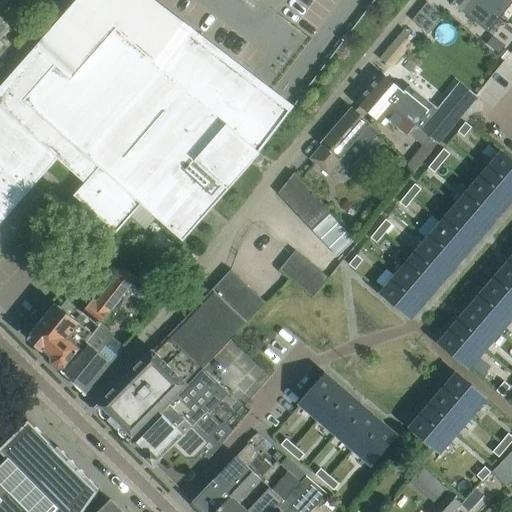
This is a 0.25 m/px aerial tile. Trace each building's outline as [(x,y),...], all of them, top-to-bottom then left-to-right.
[(0,0),(0,9),(8,0),(0,0)] [(41,48),(0,94),(0,107),(58,159),(78,176),(86,183),(92,176),(126,207),(134,198),(142,204),(184,241),(261,153),(259,152),(292,110),(291,110),(270,94),(268,92),(248,77),(191,33),(190,33),(189,32),(187,32),(186,32),(184,32),(183,33),(182,34),(181,35),(180,35),(179,36),(178,36),(177,37),(176,36),(128,0),(98,0),(57,47),(56,47),(55,48),(54,48),(53,47),(52,47),(51,46),(49,46),(48,45),(46,45),(45,45),(44,46),(42,47),(41,48)] [(503,0),(507,2),(508,0),(448,0),(461,11),(462,10),(471,18),(485,0),(503,0)] [(428,2),(420,11),(437,25),(445,16),(428,2)] [(420,11),(412,20),(429,34),(437,25),(420,11)] [(0,39),(11,27),(0,17),(0,39)] [(396,40),(381,58),(391,67),(392,68),(393,67),(408,50),(405,47),(396,40)] [(426,114),(404,96),(406,94),(397,86),(382,73),(370,87),(393,108),(395,105),(417,124),(436,144),(463,114),(452,104),(436,123),(426,114)] [(417,124),(395,105),(393,108),(370,87),(357,102),(381,123),(387,116),(408,135),(410,132),(431,150),(436,144),(417,124)] [(0,224),(28,193),(39,180),(47,171),(58,159),(0,107),(0,224)] [(353,166),(381,133),(370,124),(353,108),(323,143),(310,159),(330,176),(344,160),(352,167),(353,166)] [(466,122),(458,132),(465,137),(472,127),(466,122)] [(444,149),(437,158),(443,163),(451,154),(444,149)] [(511,161),(502,153),(487,171),(511,192),(511,161)] [(262,170),(270,161),(261,154),(254,162),(262,170)] [(435,172),(443,163),(437,158),(429,167),(435,172)] [(511,200),(511,192),(487,171),(472,188),(501,213),(511,200)] [(287,202),(306,185),(294,173),(279,193),(287,202)] [(86,183),(75,196),(108,225),(116,232),(117,233),(142,204),(134,198),(126,207),(92,176),(86,183)] [(415,184),(408,193),(414,198),(422,189),(415,184)] [(296,212),(314,195),(306,185),(287,202),(296,212)] [(501,213),(472,188),(457,205),(486,230),(501,213)] [(406,208),(414,198),(408,193),(400,203),(406,208)] [(304,221),(323,204),(314,195),(296,212),(304,221)] [(313,230),(331,213),(323,204),(304,221),(313,230)] [(486,230),(457,205),(442,223),(472,248),(486,230)] [(330,214),(313,230),(321,239),(339,223),(330,214)] [(386,219),(379,228),(385,234),(393,224),(386,219)] [(339,223),(321,239),(329,248),(347,231),(339,223)] [(472,248),(442,223),(427,240),(457,265),(472,248)] [(377,243),(385,234),(379,228),(371,238),(377,243)] [(347,231),(329,248),(338,257),(355,240),(347,231)] [(457,265),(427,240),(413,257),(442,282),(457,265)] [(160,249),(149,263),(152,266),(168,278),(179,264),(171,257),(160,249)] [(295,282),(311,262),(296,250),(280,270),(295,282)] [(357,255),(349,264),(356,269),(363,260),(357,255)] [(442,282),(413,257),(398,275),(427,300),(442,282)] [(511,258),(500,272),(511,282),(511,258)] [(304,289),(320,270),(311,262),(295,282),(304,289)] [(155,294),(168,278),(152,266),(149,263),(137,280),(155,294)] [(101,322),(137,278),(123,267),(96,301),(94,299),(83,313),(99,326),(101,322)] [(220,299),(240,278),(231,270),(211,291),(220,299)] [(314,297),(330,278),(320,270),(304,289),(314,297)] [(511,282),(500,272),(486,290),(511,312),(511,282)] [(412,318),(427,300),(398,275),(382,293),(412,318)] [(229,307),(249,286),(240,278),(220,299),(229,307)] [(237,315),(257,294),(249,286),(229,307),(237,315)] [(511,318),(511,312),(486,290),(471,307),(500,332),(511,318)] [(229,307),(220,299),(211,291),(183,321),(97,407),(131,441),(161,411),(167,405),(170,402),(171,403),(204,368),(217,355),(246,324),(237,315),(229,307)] [(246,324),(266,302),(257,294),(237,315),(246,324)] [(93,334),(93,333),(82,324),(86,319),(81,315),(76,320),(57,304),(30,337),(46,351),(47,350),(53,356),(53,357),(53,362),(60,368),(60,367),(65,367),(93,334)] [(500,332),(471,307),(456,324),(485,350),(500,332)] [(86,395),(128,344),(101,322),(99,326),(93,333),(93,334),(65,367),(62,371),(86,395)] [(485,350),(456,324),(441,342),(470,368),(485,350)] [(170,402),(167,405),(193,430),(210,413),(212,411),(218,405),(230,393),(205,369),(204,368),(171,403),(170,402)] [(457,374),(442,392),(471,417),(487,399),(457,374)] [(319,419),(344,390),(326,375),(301,404),(319,419)] [(505,381),(497,391),(503,396),(511,387),(505,381)] [(336,434),(361,405),(344,390),(319,419),(336,434)] [(471,417),(442,392),(427,409),(456,434),(471,417)] [(161,411),(131,441),(147,457),(148,459),(149,458),(150,457),(149,457),(152,453),(153,454),(153,453),(159,459),(158,459),(160,461),(163,458),(163,457),(175,445),(179,449),(179,450),(185,456),(186,456),(194,456),(195,456),(201,450),(210,458),(216,451),(233,431),(224,422),(222,425),(210,413),(193,430),(167,405),(161,411)] [(354,449),(379,420),(361,405),(336,434),(354,449)] [(456,434),(427,409),(412,427),(441,452),(456,434)] [(59,446),(57,448),(52,442),(53,442),(26,415),(0,441),(0,511),(84,511),(100,490),(101,489),(59,446)] [(397,435),(379,420),(354,449),(372,464),(397,435)] [(501,442),(507,448),(511,442),(511,435),(509,433),(501,442)] [(281,445),(291,452),(296,446),(287,438),(281,445)] [(493,452),(499,457),(507,448),(501,442),(493,452)] [(238,455),(192,503),(193,504),(201,511),(216,511),(232,495),(239,502),(261,479),(272,466),(249,444),(238,455)] [(305,454),(296,446),(291,452),(300,460),(305,454)] [(508,487),(511,482),(511,451),(492,472),(508,487)] [(287,458),(282,464),(292,472),(297,466),(287,458)] [(307,475),(297,466),(292,472),(301,481),(307,475)] [(425,467),(411,482),(434,503),(448,488),(425,467)] [(477,475),(483,481),(491,472),(486,467),(477,475)] [(316,474),(325,482),(330,476),(321,468),(316,474)] [(232,495),(216,511),(274,511),(279,507),(285,501),(283,500),(299,483),(290,474),(274,491),(261,479),(239,502),(232,495)] [(340,484),(330,476),(325,482),(334,490),(340,484)] [(283,511),(311,511),(328,494),(310,478),(281,510),(283,511)] [(477,489),(468,499),(476,506),(485,497),(477,489)] [(124,511),(111,499),(110,500),(100,490),(84,511),(124,511)] [(453,511),(464,501),(452,490),(431,511),(453,511)]
